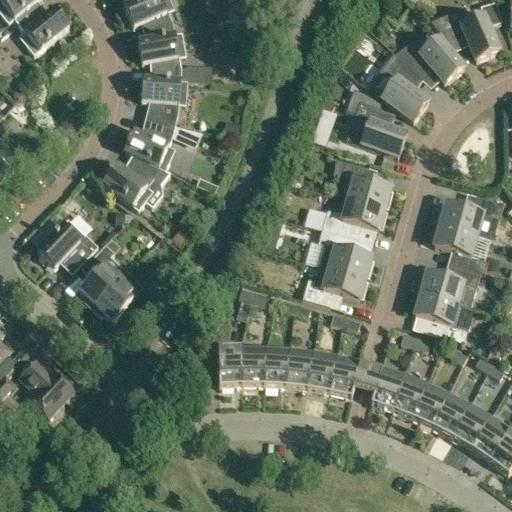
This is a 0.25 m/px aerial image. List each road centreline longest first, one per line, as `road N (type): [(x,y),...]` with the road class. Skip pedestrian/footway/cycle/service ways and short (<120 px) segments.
road 1 (residential): [(123,387),(187,299),(231,211),(312,0)]
road 2 (residential): [(352,446),(423,193),(454,130),(511,87)]
road 3 (residential): [(0,253),(98,144),(113,95),(107,37),(82,0)]
road 4 (residential): [(352,446),(267,429),(164,427),(123,387)]
road 5 (residential): [(123,387),(0,272)]
road 6 (residential): [(21,511),(123,387)]
road 7 (residential): [(483,511),(407,466),(352,446)]
